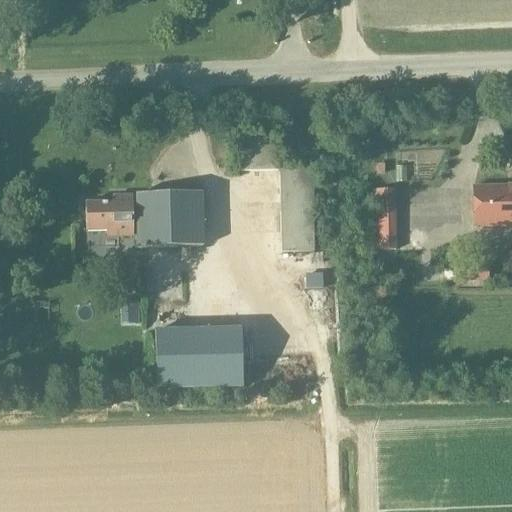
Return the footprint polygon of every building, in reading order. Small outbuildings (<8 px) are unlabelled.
[(278,137),(236,139),(237,171),(279,169),(281,252),(313,251),(311,168),(279,169),(278,137)] [(511,185),(472,187),(473,226),(511,225),(511,185)] [(372,251),(396,251),(394,190),(370,191),(372,251)] [(183,247),(202,246),(201,194),(112,197),(112,203),(85,204),(85,231),(106,231),(106,237),(136,236),(137,248),(141,248),(142,304),(184,303),(183,247)] [(154,331),(156,390),(243,387),(241,328),(154,331)] [(487,402),(489,413),(503,410),(501,399),(487,402)]
